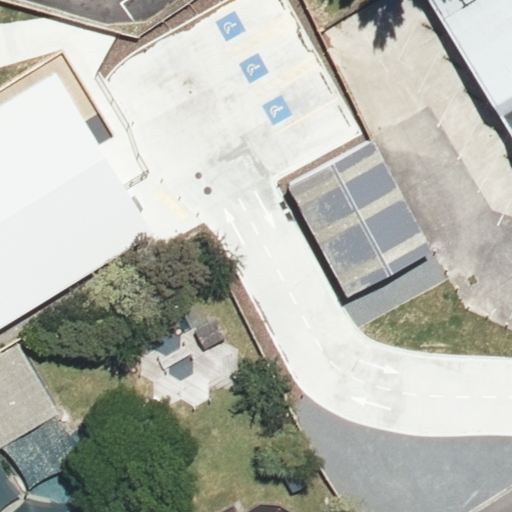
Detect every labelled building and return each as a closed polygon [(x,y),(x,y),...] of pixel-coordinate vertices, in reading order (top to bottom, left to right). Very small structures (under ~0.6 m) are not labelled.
[(511,0),(420,0),(363,36),(511,276),(511,0)] [(283,192),(298,217),(253,243),(325,368),(371,342),(344,297),(429,248),(368,143),(283,192)] [(467,310),(439,265),(376,303),(403,349),(467,310)] [(199,414),(66,410),(23,342),(0,356),(0,452),(2,450),(20,478),(196,484),(199,414)] [(511,511),(511,402),(504,389),(347,479),(366,511),(511,511)]
